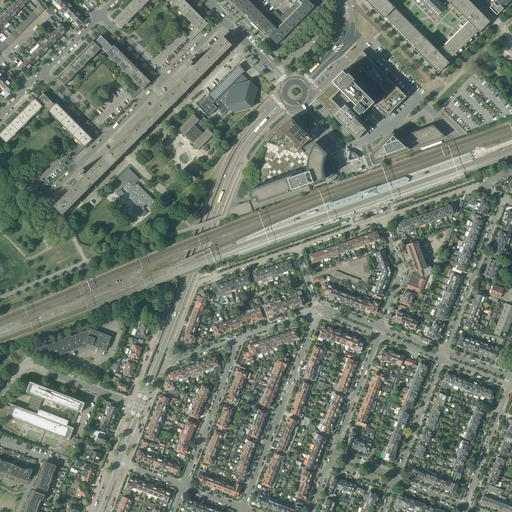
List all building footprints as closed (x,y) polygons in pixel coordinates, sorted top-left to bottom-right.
[(17,2),(14,4),(20,10),(24,5),(18,0),(17,1),(17,2)] [(133,0),(124,10),(114,20),(114,19),(114,20),(122,28),(122,27),(145,4),(149,0),(133,0)] [(168,0),(195,27),(200,32),(208,24),(183,0),(168,0)] [(307,0),(292,0),(293,0),(295,2),(293,4),(294,5),(281,17),(275,10),(270,15),(255,0),(232,0),(277,44),(296,25),(314,7),(307,0)] [(476,8),(473,5),(467,0),(452,0),(449,3),(450,3),(445,8),(443,6),(441,4),(439,2),(438,0),(438,1),(437,0),(364,0),(370,6),(369,6),(373,9),(383,19),(385,17),(388,21),(386,22),(388,24),(390,23),(393,26),(391,27),(394,29),(395,28),(398,31),(397,32),(399,34),(400,33),(403,36),(402,37),(404,39),(405,38),(408,41),(407,42),(409,44),(410,43),(413,46),(412,47),(424,59),(423,60),(426,63),(427,62),(433,68),(435,67),(437,68),(435,70),(438,73),(449,63),(447,61),(450,58),(452,60),(454,58),(452,56),(455,53),(457,55),(459,53),(457,51),(461,48),(462,50),(464,47),(463,46),(466,43),(467,44),(469,42),(468,41),(471,38),(472,39),(474,37),(473,36),(476,33),(477,34),(490,22),(486,19),(484,21),(483,19),(484,17),(478,10),(477,10),(476,8)] [(497,0),(493,0),(492,2),(501,11),(503,9),(504,7),(505,7),(497,0)] [(62,8),(66,12),(72,7),(72,6),(67,2),(68,2),(67,2),(62,8)] [(501,11),(492,2),(488,6),(494,12),(495,14),(496,15),(501,11)] [(13,6),(10,8),(16,14),(20,10),(14,4),(13,6)] [(66,12),(70,16),(76,11),(76,10),(76,11),(72,7),(66,12)] [(6,12),(6,13),(12,18),(16,14),(10,8),(7,11),(6,12)] [(70,16),(74,21),(80,15),(76,11),(70,16)] [(2,17),(7,22),(12,18),(6,13),(3,15),(2,17),(2,16),(2,17)] [(80,15),(74,21),(73,22),(77,27),(80,24),(85,19),(84,19),(80,15)] [(61,25),(57,29),(63,35),(62,35),(65,32),(65,31),(66,30),(67,31),(67,30),(61,24),(61,25)] [(57,29),(52,33),(58,39),(61,36),(62,35),(63,35),(57,29)] [(52,33),(48,37),(54,43),(57,40),(58,39),(52,33)] [(106,53),(138,85),(143,90),(150,82),(150,81),(147,79),(114,45),(112,47),(101,36),(96,40),(97,41),(95,43),(93,41),(92,41),(93,41),(65,68),(56,77),(64,85),(76,73),(100,49),(101,49),(100,48),(101,48),(106,53)] [(48,37),(44,42),(49,47),(50,48),(50,47),(53,44),(54,43),(48,37)] [(191,69),(175,85),(162,97),(159,100),(159,101),(158,101),(158,102),(157,103),(156,103),(117,142),(114,145),(112,148),(86,173),(84,171),(85,170),(83,168),(80,170),(77,174),(78,174),(77,175),(76,175),(76,176),(75,176),(76,176),(76,177),(74,178),(78,182),(57,202),(54,206),(62,214),(66,211),(120,157),(120,156),(123,154),(126,151),(129,148),(135,142),(171,106),(232,45),(228,42),(225,39),(223,37),(199,61),(195,57),(194,59),(194,58),(193,58),(192,59),(192,60),(192,61),(191,60),(188,62),(185,65),(188,68),(188,67),(191,69)] [(44,42),(40,46),(46,52),(45,52),(48,49),(48,48),(49,47),(44,42)] [(40,46),(35,50),(41,56),(44,53),(45,52),(46,52),(40,46)] [(29,52),(31,54),(37,60),(40,57),(41,56),(35,50),(33,48),(29,52)] [(350,77),(351,76),(353,78),(361,70),(386,95),(375,106),(382,113),(387,117),(404,99),(407,96),(362,51),(315,98),(357,140),(369,128),(368,127),(358,117),(365,111),(370,116),(373,113),(368,108),(375,100),(354,79),(353,80),(350,77)] [(7,56),(12,61),(13,62),(18,58),(14,54),(13,54),(11,56),(10,55),(10,54),(7,56)] [(31,54),(27,59),(33,64),(36,61),(37,60),(31,54)] [(231,64),(234,67),(241,59),(238,57),(231,64)] [(27,59),(23,63),(28,69),(29,69),(28,68),(32,65),(31,65),(33,64),(27,59)] [(28,69),(23,63),(18,67),(19,68),(24,73),(27,70),(28,69)] [(218,85),(224,91),(227,94),(227,92),(228,94),(242,80),(239,76),(240,76),(244,72),(245,72),(239,65),(234,70),(218,85)] [(0,84),(0,85),(4,89),(10,83),(7,80),(6,79),(5,79),(0,84)] [(245,82),(242,80),(228,94),(227,92),(227,94),(224,91),(212,103),(217,108),(220,111),(226,106),(232,112),(252,107),(257,88),(250,81),(245,82)] [(10,83),(4,89),(3,90),(5,92),(5,91),(5,96),(4,97),(6,98),(11,94),(10,93),(10,94),(9,93),(10,93),(9,93),(14,88),(14,87),(14,88),(11,85),(10,84),(10,83)] [(224,91),(218,85),(210,94),(212,96),(209,100),(208,99),(200,108),(208,117),(217,108),(212,103),(224,91)] [(49,111),(80,142),(85,147),(93,139),(92,139),(69,115),(56,103),(54,104),(44,94),(43,93),(39,98),(37,100),(36,99),(35,98),(35,99),(23,110),(0,133),(0,136),(7,143),(31,118),(43,107),(43,106),(43,105),(48,111),(49,111)] [(188,139),(189,140),(198,150),(199,149),(198,149),(204,144),(208,140),(213,135),(213,134),(208,129),(199,120),(193,114),(193,115),(188,120),(184,124),(179,129),(178,129),(186,137),(186,139),(188,139)] [(310,138),(296,123),(291,118),(288,120),(286,121),(284,123),(282,125),(280,127),(278,129),(276,131),(274,133),(272,136),(270,139),(268,141),(267,142),(278,147),(278,146),(278,145),(279,144),(280,143),(281,143),(282,143),(283,143),(284,144),(285,144),(285,145),(285,146),(286,146),(286,147),(286,148),(285,148),(285,149),(295,153),(310,138)] [(445,137),(433,125),(397,138),(395,135),(395,134),(395,133),(394,133),(393,133),(392,133),(372,153),(369,156),(372,163),(373,162),(411,149),(445,137)] [(223,139),(227,136),(222,131),(219,134),(223,139)] [(306,171),(296,175),(295,174),(251,189),(250,200),(251,201),(233,207),(232,207),(232,208),(231,208),(231,209),(230,210),(230,211),(230,212),(230,213),(231,214),(231,215),(232,215),(232,216),(233,216),(234,217),(235,217),(236,217),(237,217),(253,211),(303,194),(310,191),(309,188),(308,185),(300,188),(300,186),(309,183),(309,185),(324,180),(323,178),(323,176),(322,175),(322,173),(322,171),(321,171),(321,168),(321,165),(322,161),(323,158),(325,155),(326,153),(315,142),(312,146),(310,149),(309,152),(308,156),(307,159),(306,163),(306,167),(306,170),(306,171)] [(353,152),(352,153),(351,152),(350,152),(348,152),(348,151),(347,151),(346,151),(346,152),(346,156),(347,156),(348,156),(348,157),(347,162),(350,161),(356,159),(358,158),(359,158),(360,158),(359,157),(358,156),(357,155),(357,154),(356,154),(355,153),(354,152),(353,152)] [(164,160),(155,169),(153,168),(152,168),(154,171),(154,172),(158,176),(160,174),(163,177),(162,179),(165,183),(167,181),(171,184),(180,175),(164,160)] [(136,205),(133,208),(139,214),(145,208),(143,207),(146,204),(149,208),(155,202),(137,184),(134,187),(129,181),(123,187),(131,195),(128,198),(136,205)] [(468,202),(479,206),(487,209),(488,207),(489,207),(490,205),(489,204),(490,204),(489,204),(490,202),(485,201),(486,200),(483,199),(482,201),(481,201),(480,204),(471,200),(472,197),(467,195),(465,201),(468,202)] [(448,206),(448,207),(451,215),(457,213),(455,207),(454,204),(453,204),(448,206)] [(487,209),(479,206),(477,212),(485,215),(486,213),(487,213),(488,210),(487,210),(487,209)] [(443,208),(442,209),(446,217),(451,215),(448,207),(446,207),(445,207),(443,208)] [(438,210),(437,210),(440,219),(446,217),(442,209),(441,209),(440,209),(438,209),(438,210)] [(433,212),(432,212),(435,221),(440,219),(437,210),(435,211),(433,211),(433,212)] [(427,214),(430,223),(435,221),(432,212),(430,213),(430,212),(428,213),(427,214)] [(473,222),(481,226),(482,223),(483,224),(484,221),(483,221),(483,220),(481,219),(482,217),(476,214),(474,213),(473,216),(471,220),(474,220),(473,222)] [(422,216),(425,224),(426,226),(428,225),(427,224),(430,223),(427,214),(426,214),(424,214),(424,215),(422,216)] [(416,218),(419,226),(425,224),(422,216),(421,216),(419,216),(419,217),(416,218)] [(411,220),(414,228),(415,228),(419,226),(416,218),(416,217),(414,218),(414,219),(411,220)] [(408,221),(406,221),(409,230),(410,233),(416,231),(415,228),(414,228),(411,220),(410,219),(409,220),(408,221)] [(401,222),(400,223),(404,232),(409,230),(406,221),(406,220),(403,221),(403,222),(401,223),(401,222)] [(473,222),(471,227),(480,231),(481,228),(480,227),(481,226),(473,222)] [(396,233),(398,233),(399,234),(404,232),(400,223),(401,223),(399,224),(399,223),(398,223),(395,224),(397,230),(395,230),(396,233)] [(471,227),(469,232),(477,236),(478,234),(479,234),(480,231),(471,227)] [(377,232),(371,233),(374,242),(380,240),(378,235),(379,235),(378,232),(377,232)] [(469,232),(467,238),(475,241),(475,240),(476,241),(477,238),(477,236),(469,232)] [(499,236),(498,238),(508,242),(509,239),(508,238),(509,235),(506,233),(505,234),(500,232),(500,233),(499,233),(498,235),(499,235),(499,236)] [(367,235),(366,235),(369,244),(374,242),(371,233),(369,234),(368,234),(367,234),(367,235)] [(363,236),(361,237),(364,246),(369,244),(366,235),(365,235),(364,235),(363,236)] [(356,239),(359,247),(364,246),(361,237),(359,238),(358,237),(357,238),(356,239)] [(467,238),(465,243),(474,246),(475,243),(475,241),(467,238)] [(495,242),(496,243),(506,247),(508,242),(498,238),(498,240),(497,239),(496,240),(496,242),(495,242)] [(353,240),(351,241),(354,249),(359,247),(356,239),(355,239),(353,239),(353,240)] [(346,242),(345,243),(348,251),(354,249),(351,241),(348,241),(346,241),(346,242)] [(408,288),(418,292),(421,293),(422,294),(423,292),(421,292),(425,281),(426,281),(423,280),(425,276),(432,273),(427,260),(424,261),(417,241),(409,244),(409,243),(405,244),(406,246),(412,265),(412,266),(413,266),(413,268),(413,269),(414,269),(415,272),(415,273),(416,273),(415,275),(412,273),(409,279),(410,279),(410,282),(409,281),(406,288),(408,288)] [(343,244),(340,244),(343,253),(348,251),(345,243),(344,242),(343,243),(343,244)] [(464,246),(463,248),(471,251),(472,249),(473,249),(474,246),(465,243),(464,243),(463,246),(464,246)] [(495,246),(494,248),(504,252),(506,247),(496,243),(495,243),(494,245),(495,246)] [(336,246),(335,246),(338,255),(343,253),(340,244),(338,245),(337,245),(336,245),(336,246)] [(332,247),(330,248),(333,256),(338,255),(335,246),(334,246),(333,246),(332,247)] [(459,252),(461,253),(470,256),(470,254),(471,254),(472,252),(471,251),(463,248),(460,247),(459,252)] [(325,250),(328,258),(333,256),(330,248),(328,249),(327,248),(326,249),(325,250)] [(504,252),(494,248),(494,250),(493,250),(492,252),(493,253),(492,253),(497,255),(497,256),(501,257),(502,254),(503,254),(504,252)] [(322,251),(320,252),(323,260),(328,258),(325,250),(324,250),(324,249),(322,250),(322,251)] [(375,256),(376,259),(385,256),(384,254),(385,253),(384,251),(383,251),(383,250),(375,253),(376,255),(375,256)] [(315,253),(314,253),(317,262),(323,260),(320,252),(317,252),(315,252),(315,253)] [(459,252),(457,257),(468,261),(469,258),(470,256),(461,253),(459,252)] [(317,262),(314,253),(309,255),(312,264),(317,262)] [(333,274),(332,277),(364,289),(371,272),(365,256),(348,263),(350,268),(361,264),(364,272),(361,281),(335,271),(334,274),(333,274)] [(378,261),(379,264),(387,261),(387,260),(387,259),(387,257),(386,257),(385,256),(376,259),(377,261),(378,261)] [(468,261),(457,257),(455,262),(457,263),(466,266),(466,265),(467,265),(468,261)] [(489,262),(487,267),(496,271),(500,262),(490,259),(489,259),(488,262),(489,262)] [(285,263),(288,271),(288,272),(293,270),(290,261),(288,262),(287,261),(285,262),(285,263)] [(379,266),(380,269),(389,266),(388,264),(389,263),(388,261),(387,261),(379,264),(380,266),(379,266)] [(280,264),(280,265),(282,273),(288,271),(285,263),(283,263),(282,263),(280,264)] [(466,266),(457,263),(455,268),(463,272),(464,271),(465,268),(466,266)] [(275,266),(274,266),(277,275),(282,273),(280,265),(277,265),(275,265),(275,266)] [(269,268),(272,277),(273,278),(278,276),(277,275),(274,266),(272,267),(270,267),(270,268),(269,268)] [(496,271),(487,267),(485,272),(484,272),(483,274),(484,275),(493,279),(496,271)] [(264,270),(267,279),(272,277),(269,268),(267,269),(266,268),(265,269),(264,270)] [(259,272),(262,280),(267,279),(264,270),(262,271),(261,270),(259,271),(259,272)] [(262,280),(259,272),(257,273),(256,272),(254,273),(254,274),(253,274),(254,276),(252,276),(255,285),(256,284),(257,282),(262,280)] [(450,281),(459,284),(460,281),(461,281),(462,281),(462,279),(462,278),(461,278),(462,277),(460,276),(453,274),(450,281)] [(246,277),(244,277),(246,286),(248,285),(249,286),(247,287),(248,290),(250,290),(249,287),(252,286),(249,275),(248,276),(248,275),(246,276),(246,277)] [(240,278),(238,279),(241,288),(246,286),(244,277),(243,277),(242,277),(241,277),(240,278)] [(379,279),(378,282),(386,285),(386,284),(387,284),(388,282),(387,281),(388,280),(379,277),(378,279),(379,279)] [(323,284),(322,288),(325,289),(325,290),(324,293),(325,294),(326,295),(327,294),(329,295),(328,297),(329,297),(332,288),(334,281),(335,279),(333,278),(330,285),(327,284),(327,285),(323,284)] [(235,280),(233,281),(236,289),(241,288),(238,279),(237,279),(235,279),(235,280)] [(230,282),(228,283),(231,291),(236,289),(233,281),(232,280),(230,281),(230,282)] [(450,281),(448,287),(457,290),(458,287),(459,284),(450,281)] [(225,284),(223,285),(226,293),(231,291),(228,283),(227,283),(227,282),(225,283),(225,284)] [(376,284),(375,287),(384,291),(385,288),(386,288),(387,286),(386,285),(378,282),(377,285),(376,284)] [(226,295),(226,293),(223,285),(221,285),(220,285),(218,285),(218,286),(217,286),(218,288),(215,289),(216,294),(219,293),(220,295),(219,295),(220,298),(226,295)] [(500,298),(501,296),(503,289),(493,285),(489,294),(492,295),(491,297),(495,299),(496,297),(500,298)] [(446,286),(444,291),(455,295),(455,293),(456,293),(457,290),(448,287),(446,286)] [(384,291),(375,287),(375,289),(375,290),(374,292),(382,295),(383,295),(384,292),(384,291)] [(501,296),(500,298),(499,299),(511,303),(511,287),(511,288),(510,288),(509,288),(508,289),(507,290),(506,290),(505,291),(504,291),(504,292),(503,293),(503,294),(502,294),(502,296),(501,296)] [(333,299),(334,299),(337,290),(332,288),(329,297),(331,298),(331,299),(332,299),(333,299)] [(404,294),(403,297),(412,300),(414,295),(417,296),(418,292),(408,288),(406,291),(405,291),(405,292),(404,292),(403,293),(404,294)] [(338,301),(339,301),(342,292),(337,290),(334,299),(336,300),(336,301),(337,301),(338,301)] [(209,300),(209,301),(212,302),(214,296),(211,295),(212,292),(207,291),(206,293),(203,292),(203,293),(202,293),(200,297),(199,296),(199,297),(209,300)] [(296,295),(299,305),(300,306),(305,304),(303,299),(304,298),(303,296),(302,296),(301,291),(295,293),(296,295)] [(444,298),(452,301),(453,298),(454,299),(455,296),(454,295),(455,295),(444,291),(443,292),(443,297),(444,298)] [(342,302),(344,303),(348,294),(342,292),(339,301),(339,302),(341,303),(342,302)] [(291,297),(291,298),(294,307),(295,307),(297,307),(298,306),(299,305),(296,295),(295,294),(291,295),(291,297)] [(349,305),(353,296),(348,294),(344,303),(346,304),(346,305),(348,305),(349,305)] [(474,299),(483,302),(484,299),(485,300),(486,297),(476,294),(476,296),(475,296),(474,298),(474,299)] [(352,306),(354,307),(358,298),(353,296),(349,305),(350,306),(351,307),(352,306)] [(197,301),(197,302),(206,305),(208,300),(209,301),(209,300),(199,297),(198,299),(197,301)] [(412,300),(403,297),(402,299),(401,299),(401,301),(401,302),(410,306),(412,300)] [(442,297),(440,302),(450,306),(451,304),(452,304),(453,301),(452,301),(444,298),(442,297)] [(291,298),(286,300),(289,309),(290,309),(292,308),(294,307),(291,298)] [(359,308),(359,309),(363,300),(358,298),(354,307),(356,307),(356,309),(358,309),(359,308)] [(275,301),(275,302),(279,312),(280,313),(282,312),(282,311),(284,311),(281,302),(280,299),(275,301)] [(473,304),(472,304),(481,307),(482,304),(483,305),(484,303),(483,302),(474,299),(474,301),(473,301),(472,303),(473,304)] [(286,300),(281,302),(284,311),(284,310),(285,311),(287,310),(287,309),(289,309),(286,300)] [(362,310),(364,311),(368,302),(363,300),(359,309),(360,309),(360,310),(362,311),(362,310)] [(374,302),(370,312),(374,313),(374,312),(376,313),(379,304),(378,304),(379,301),(378,300),(377,303),(374,302)] [(270,303),(271,306),(274,314),(275,315),(277,314),(277,313),(279,312),(275,302),(275,301),(270,303)] [(196,305),(195,307),(204,310),(206,305),(197,302),(196,302),(196,304),(196,305)] [(370,313),(370,312),(374,302),(373,304),(368,302),(364,311),(365,311),(365,312),(367,313),(368,312),(370,313)] [(440,307),(439,310),(448,313),(449,310),(451,307),(450,307),(450,306),(440,302),(440,303),(441,303),(439,307),(440,307)] [(268,316),(269,316),(269,317),(271,316),(272,315),(274,314),(271,306),(270,303),(262,306),(264,314),(265,315),(268,315),(268,316)] [(471,309),(470,310),(479,313),(480,310),(481,310),(482,308),(481,307),(472,304),(472,306),(471,306),(470,308),(471,309)] [(264,314),(262,306),(254,309),(255,311),(258,320),(259,320),(261,319),(263,318),(262,315),(264,314)] [(194,311),(193,312),(202,315),(204,310),(195,307),(195,309),(194,309),(193,311),(194,311)] [(244,315),(247,323),(248,323),(248,324),(250,323),(250,322),(253,322),(250,313),(249,310),(243,312),(244,315)] [(448,313),(439,310),(438,310),(436,316),(434,315),(433,318),(442,322),(444,319),(445,320),(446,317),(447,317),(448,316),(449,315),(448,314),(447,314),(448,313)] [(468,315),(477,318),(478,318),(479,316),(478,316),(479,313),(470,310),(469,312),(468,315)] [(502,312),(501,315),(510,319),(511,317),(511,313),(504,310),(503,313),(502,312)] [(255,311),(250,313),(253,322),(255,321),(257,321),(257,320),(258,320),(255,311)] [(399,324),(403,313),(398,311),(397,312),(396,312),(396,314),(396,315),(396,316),(394,316),(394,318),(395,319),(394,320),(399,322),(399,324)] [(192,315),(191,317),(200,320),(202,315),(193,312),(192,312),(192,314),(192,315)] [(238,313),(239,317),(242,325),(244,325),(245,325),(247,324),(247,323),(244,315),(241,316),(241,313),(239,312),(238,313)] [(402,325),(404,326),(407,317),(408,315),(403,313),(399,324),(399,325),(401,326),(402,325)] [(407,327),(409,327),(412,319),(411,318),(411,316),(408,315),(407,317),(404,326),(404,327),(406,327),(407,327)] [(466,320),(475,323),(476,323),(477,321),(476,321),(477,318),(468,315),(467,317),(467,318),(466,320)] [(499,321),(499,322),(509,325),(511,321),(510,321),(510,319),(501,315),(499,318),(501,319),(500,322),(499,321)] [(413,316),(412,319),(409,327),(409,328),(410,329),(411,329),(412,329),(414,330),(419,318),(413,316)] [(190,322),(189,322),(198,325),(200,320),(191,317),(191,319),(190,319),(189,321),(190,322)] [(239,317),(234,319),(237,327),(238,327),(240,327),(240,326),(242,325),(239,317)] [(219,324),(218,324),(222,333),(223,332),(224,332),(226,332),(226,331),(223,322),(222,319),(218,321),(219,324)] [(234,319),(229,320),(232,329),(234,328),(234,329),(236,328),(237,327),(234,319)] [(229,320),(223,322),(226,331),(227,331),(229,330),(230,330),(232,329),(229,320)] [(475,323),(466,320),(465,322),(465,323),(465,325),(474,329),(475,326),(474,326),(475,323)] [(431,328),(441,332),(441,331),(442,331),(443,329),(443,328),(442,328),(443,325),(435,321),(432,328),(431,328)] [(188,325),(187,327),(196,331),(198,325),(189,322),(189,323),(188,323),(188,325)] [(497,324),(496,327),(506,331),(507,329),(508,329),(509,325),(499,322),(498,324),(497,324)] [(143,323),(140,328),(148,331),(149,329),(150,329),(151,327),(150,326),(143,323)] [(222,333),(218,324),(216,325),(213,326),(215,330),(215,332),(214,332),(215,336),(218,335),(218,334),(219,333),(219,334),(222,333)] [(186,332),(186,333),(196,337),(196,336),(194,336),(196,331),(187,327),(187,329),(186,330),(185,331),(186,332)] [(319,337),(324,339),(328,328),(324,327),(324,328),(322,327),(319,337)] [(506,331),(496,327),(495,330),(496,331),(495,333),(493,333),(504,337),(506,333),(505,333),(506,331)] [(148,331),(140,328),(138,334),(139,334),(146,337),(147,336),(148,334),(147,334),(148,331)] [(291,331),(289,332),(292,340),(298,338),(296,334),(299,332),(298,328),(295,330),(294,329),(292,330),(291,331)] [(326,337),(330,339),(333,330),(333,329),(331,328),(330,329),(328,328),(324,339),(326,339),(326,337)] [(441,332),(431,328),(430,330),(429,330),(427,334),(430,335),(430,337),(434,338),(434,337),(438,338),(439,338),(440,338),(441,336),(440,335),(439,334),(441,332)] [(81,346),(84,346),(86,343),(106,351),(107,348),(108,345),(110,344),(109,343),(111,337),(111,336),(106,335),(96,331),(91,329),(83,332),(81,331),(80,333),(77,334),(77,336),(81,346)] [(330,339),(335,341),(339,332),(338,332),(338,331),(336,330),(335,331),(333,330),(330,339)] [(284,333),(287,342),(288,344),(291,343),(293,342),(292,340),(289,332),(288,332),(287,331),(285,332),(285,333),(284,333)] [(335,341),(340,342),(343,334),(342,333),(341,332),(340,331),(339,332),(335,341)] [(196,337),(186,333),(185,337),(186,337),(185,340),(189,341),(189,340),(194,342),(196,337)] [(281,335),(279,335),(282,344),(287,342),(284,333),(284,334),(283,333),(281,334),(281,335)] [(457,345),(462,347),(465,338),(462,337),(463,334),(461,333),(457,345)] [(70,335),(57,340),(63,354),(79,348),(79,347),(81,346),(77,336),(77,334),(71,336),(70,335)] [(340,342),(345,344),(349,336),(348,336),(348,335),(347,334),(346,335),(343,334),(340,342)] [(274,337),(277,345),(282,344),(279,335),(278,336),(277,335),(275,336),(274,337)] [(345,344),(351,347),(354,338),(352,337),(352,336),(350,335),(349,336),(345,344)] [(270,338),(269,339),(272,347),(277,345),(274,337),(273,336),(270,337),(270,338)] [(496,336),(495,338),(501,341),(500,344),(503,345),(505,340),(496,336)] [(355,350),(359,340),(357,339),(357,338),(355,337),(354,338),(351,347),(354,348),(353,350),(355,350)] [(265,340),(264,341),(267,349),(272,347),(269,339),(268,339),(268,338),(265,339),(265,340)] [(465,348),(467,348),(471,339),(469,338),(469,339),(465,338),(462,347),(465,348)] [(471,350),(472,350),(476,341),(474,340),(474,341),(471,340),(471,339),(467,348),(468,349),(470,350),(471,350)] [(63,354),(57,340),(36,348),(35,352),(42,354),(44,354),(45,355),(52,358),(63,354)] [(359,340),(355,350),(360,352),(364,343),(362,342),(363,342),(359,340)] [(259,342),(262,351),(267,349),(264,341),(262,341),(261,341),(259,341),(259,342)] [(476,352),(478,352),(481,343),(479,342),(479,343),(476,342),(476,341),(472,350),(473,351),(475,352),(476,352)] [(132,343),(129,349),(140,353),(142,347),(136,345),(137,343),(136,343),(132,342),(132,343)] [(253,344),(257,353),(257,355),(262,353),(261,351),(262,351),(259,342),(258,343),(257,342),(255,343),(255,344),(253,344)] [(481,354),(483,354),(486,345),(484,344),(484,345),(481,344),(481,343),(478,352),(478,353),(480,354),(481,354)] [(248,346),(250,351),(251,355),(252,358),(258,356),(257,355),(257,353),(253,344),(252,345),(251,344),(248,345),(248,346)] [(315,345),(313,349),(314,350),(313,351),(321,354),(324,355),(326,350),(315,345)] [(486,356),(488,356),(492,347),(489,346),(489,347),(486,346),(487,345),(486,345),(483,354),(483,355),(485,356),(486,356)] [(492,347),(488,356),(488,357),(491,358),(495,359),(499,348),(496,346),(495,349),(491,348),(492,347)] [(140,353),(129,349),(126,356),(133,359),(134,357),(138,359),(140,353)] [(385,360),(390,362),(393,353),(391,352),(391,351),(390,350),(389,351),(388,351),(388,353),(384,361),(384,362),(385,360)] [(250,351),(248,352),(247,351),(245,352),(245,353),(244,353),(246,357),(245,357),(246,358),(245,358),(246,362),(250,361),(251,363),(254,362),(252,358),(251,355),(250,351)] [(311,356),(319,359),(321,354),(313,351),(312,353),(311,355),(311,356)] [(379,359),(384,361),(388,353),(382,351),(381,352),(380,353),(381,354),(380,355),(380,356),(379,356),(379,358),(379,359)] [(390,362),(395,363),(399,355),(397,354),(396,353),(395,352),(394,353),(393,353),(390,362)] [(399,355),(395,363),(401,366),(404,357),(402,356),(402,355),(400,354),(399,355)] [(310,359),(309,361),(317,364),(319,359),(311,356),(310,357),(310,358),(310,359)] [(212,359),(211,359),(213,368),(219,366),(217,361),(219,361),(217,357),(215,358),(214,357),(213,357),(212,359)] [(276,363),(276,364),(285,367),(286,367),(287,366),(288,365),(287,364),(288,362),(287,361),(288,359),(286,358),(286,357),(279,360),(279,361),(278,361),(277,364),(276,363)] [(346,363),(355,367),(357,364),(356,364),(357,361),(348,358),(346,363)] [(120,362),(114,359),(110,369),(116,371),(120,362)] [(202,362),(200,363),(203,371),(208,370),(205,361),(204,360),(202,361),(202,362)] [(122,366),(124,367),(133,371),(136,364),(128,361),(127,364),(123,364),(122,366)] [(307,366),(318,371),(320,365),(317,364),(309,361),(309,363),(308,364),(307,365),(307,366)] [(197,364),(195,365),(198,373),(198,376),(200,375),(200,376),(203,375),(203,374),(204,374),(203,371),(200,363),(199,362),(197,363),(197,364)] [(417,368),(417,369),(425,372),(426,370),(427,370),(428,370),(428,368),(428,367),(429,365),(427,364),(427,363),(425,363),(424,363),(420,362),(419,363),(418,366),(417,368)] [(345,366),(344,369),(353,372),(354,371),(354,369),(355,367),(346,363),(344,363),(343,365),(345,366)] [(192,366),(190,367),(193,375),(198,373),(195,365),(194,365),(193,364),(192,365),(192,366)] [(276,364),(274,369),(283,372),(283,371),(284,371),(285,369),(284,369),(285,367),(276,364)] [(186,368),(185,368),(187,377),(193,375),(190,367),(189,367),(188,366),(186,367),(186,368)] [(306,369),(305,372),(314,375),(316,376),(318,371),(307,366),(307,367),(306,367),(306,369)] [(133,371),(124,367),(123,370),(125,370),(123,374),(131,377),(133,371)] [(181,370),(179,370),(182,379),(183,382),(188,380),(187,377),(185,368),(184,369),(183,368),(181,368),(181,370)] [(237,374),(245,378),(248,378),(250,373),(239,369),(239,370),(238,370),(237,372),(237,373),(237,374)] [(274,369),(272,374),(281,377),(281,376),(282,376),(283,374),(282,374),(283,372),(274,369)] [(344,369),(342,374),(351,377),(352,377),(352,375),(352,374),(353,372),(344,369)] [(417,369),(415,374),(423,377),(424,375),(425,375),(426,372),(425,372),(417,369)] [(176,371),(174,372),(177,381),(182,379),(179,370),(178,370),(176,370),(176,371)] [(169,374),(171,380),(172,382),(177,381),(174,372),(173,371),(171,372),(171,373),(169,374)] [(374,377),(373,377),(383,381),(384,378),(385,378),(387,372),(383,371),(382,374),(376,372),(376,374),(375,373),(374,374),(373,375),(374,376),(374,377)] [(314,375),(305,372),(304,375),(305,375),(304,377),(313,381),(314,378),(313,378),(314,375)] [(444,393),(448,384),(451,375),(451,374),(449,373),(448,374),(446,373),(439,391),(444,393)] [(235,379),(235,380),(243,383),(245,378),(237,374),(236,376),(235,376),(234,378),(235,379)] [(272,374),(270,379),(279,382),(280,381),(281,380),(280,379),(281,377),(272,374)] [(342,374),(340,379),(349,382),(350,380),(351,378),(351,377),(342,374)] [(415,374),(413,379),(421,382),(422,380),(423,380),(424,378),(423,377),(415,374)] [(448,384),(453,385),(456,377),(456,376),(454,375),(453,376),(451,375),(448,384)] [(372,380),(371,382),(380,385),(382,380),(383,381),(373,377),(372,377),(372,379),(372,380)] [(453,385),(458,387),(462,378),(459,377),(459,378),(456,377),(453,385)] [(411,384),(420,387),(420,385),(421,386),(422,383),(421,382),(413,379),(410,378),(409,383),(411,384)] [(458,387),(464,389),(467,381),(467,380),(464,379),(464,380),(461,379),(462,378),(458,387)] [(270,379),(269,384),(277,387),(278,386),(279,385),(278,384),(279,382),(270,379)] [(340,379),(338,384),(347,388),(347,387),(348,385),(349,383),(349,382),(340,379)] [(172,382),(171,380),(165,381),(167,385),(165,386),(167,390),(169,390),(170,393),(170,392),(171,394),(176,393),(172,382)] [(233,383),(233,385),(241,388),(243,383),(235,380),(234,380),(233,382),(233,383)] [(30,381),(26,391),(34,394),(28,410),(11,404),(7,414),(6,414),(4,413),(4,414),(5,415),(7,415),(6,417),(7,417),(9,418),(10,418),(10,417),(45,431),(69,440),(73,428),(72,427),(74,424),(78,426),(79,424),(79,423),(80,421),(81,419),(82,416),(77,414),(79,411),(81,412),(85,402),(80,401),(30,381)] [(468,394),(469,391),(472,383),(472,382),(469,381),(469,382),(467,381),(464,389),(463,391),(468,394)] [(119,382),(118,384),(117,388),(125,391),(126,390),(127,388),(128,385),(119,382)] [(301,387),(309,390),(310,387),(311,387),(312,385),(303,382),(302,384),(301,384),(300,386),(301,387)] [(370,387),(369,387),(378,390),(380,385),(371,382),(371,384),(370,384),(369,386),(370,387)] [(201,388),(200,390),(208,393),(209,391),(210,391),(211,389),(210,388),(211,386),(207,385),(208,383),(202,385),(201,384),(199,388),(201,388)] [(469,391),(474,393),(477,384),(474,383),(474,384),(472,383),(469,391)] [(269,384),(267,389),(275,392),(276,392),(277,390),(276,389),(277,387),(269,384)] [(347,388),(338,384),(337,387),(336,387),(335,389),(345,393),(346,391),(347,388)] [(411,384),(409,389),(418,393),(418,392),(418,393),(419,390),(420,387),(411,384)] [(477,384),(474,393),(473,395),(478,397),(479,395),(482,386),(479,385),(479,386),(477,385),(477,384)] [(231,389),(231,390),(239,393),(241,390),(243,391),(244,389),(241,388),(233,385),(232,386),(231,386),(230,389),(231,389)] [(479,395),(484,397),(487,388),(485,387),(484,388),(482,387),(482,386),(479,395)] [(299,392),(307,395),(309,390),(301,387),(300,389),(299,389),(298,391),(299,392)] [(368,392),(376,395),(378,390),(369,387),(369,389),(368,389),(367,391),(368,392)] [(487,388),(484,397),(492,400),(493,397),(491,396),(493,391),(492,391),(493,390),(490,389),(490,390),(487,389),(487,388)] [(267,389),(265,394),(273,397),(274,397),(275,395),(274,394),(275,392),(267,389)] [(409,389),(407,395),(416,398),(417,395),(418,393),(409,389)] [(200,390),(198,395),(207,398),(208,398),(208,396),(208,395),(208,393),(200,390)] [(230,394),(229,395),(237,398),(239,393),(231,390),(230,390),(229,393),(230,394)] [(297,397),(305,401),(307,395),(299,392),(298,394),(297,395),(296,396),(297,397)] [(366,397),(374,401),(376,395),(368,392),(367,394),(366,394),(365,396),(366,397)] [(437,398),(445,401),(447,402),(449,396),(438,392),(437,396),(437,398)] [(262,393),(260,398),(263,399),(271,403),(271,402),(272,402),(273,400),(272,399),(273,397),(265,394),(262,393)] [(334,396),(333,399),(341,402),(342,402),(343,400),(342,399),(343,397),(334,393),(333,396),(334,396)] [(197,394),(195,400),(203,403),(204,401),(205,401),(206,398),(207,398),(198,395),(197,394)] [(229,401),(228,403),(236,406),(239,399),(237,398),(229,395),(228,397),(227,397),(227,399),(227,400),(229,401)] [(407,395),(405,400),(414,403),(415,400),(416,398),(407,395)] [(160,399),(159,401),(168,404),(170,399),(161,396),(160,396),(159,399),(160,399)] [(296,400),(295,403),(303,406),(305,401),(297,397),(297,398),(296,398),(295,400),(296,400)] [(364,402),(372,406),(373,406),(374,404),(373,403),(374,401),(366,397),(365,398),(364,400),(364,401),(364,402)] [(263,399),(260,398),(258,401),(258,402),(261,402),(262,402),(261,405),(269,408),(269,407),(270,407),(271,405),(270,405),(271,403),(263,399)] [(435,403),(443,406),(445,401),(437,398),(436,400),(435,400),(434,402),(435,403)] [(191,404),(193,405),(202,408),(203,408),(204,405),(203,405),(203,403),(195,400),(193,399),(191,404)] [(333,399),(331,404),(339,408),(339,407),(340,407),(341,405),(340,404),(341,402),(333,399)] [(403,405),(402,408),(409,411),(410,408),(411,408),(412,408),(413,405),(414,403),(405,400),(403,405)] [(158,403),(157,406),(166,409),(167,406),(168,405),(168,404),(159,401),(159,403),(158,403)] [(362,406),(362,407),(370,411),(372,406),(364,402),(363,403),(362,405),(362,406)] [(224,409),(223,410),(232,414),(234,408),(235,409),(236,406),(228,403),(227,406),(225,405),(224,405),(223,408),(224,409)] [(249,403),(246,411),(249,412),(250,410),(249,410),(250,407),(254,408),(255,405),(249,403)] [(294,405),(293,408),(301,411),(303,406),(295,403),(294,403),(293,405),(294,405)] [(433,405),(432,408),(441,411),(443,406),(435,403),(434,405),(433,405)] [(331,404),(329,410),(338,413),(337,412),(338,412),(339,410),(338,410),(339,408),(331,404)] [(105,410),(108,411),(117,414),(118,411),(117,411),(118,408),(110,405),(109,407),(107,406),(105,410)] [(193,405),(191,410),(200,413),(200,411),(201,411),(202,409),(201,408),(202,408),(193,405)] [(156,409),(155,411),(164,414),(166,409),(157,406),(156,409)] [(474,406),(472,411),(482,415),(483,413),(485,410),(474,406)] [(360,411),(360,413),(370,417),(371,417),(368,416),(370,411),(362,407),(362,408),(361,408),(360,410),(360,411)] [(301,411),(293,408),(292,408),(291,410),(292,411),(291,413),(296,415),(300,416),(301,414),(300,414),(301,411)] [(397,416),(399,417),(408,420),(407,420),(408,417),(409,418),(410,415),(409,415),(409,414),(408,414),(409,411),(402,408),(400,414),(398,413),(397,416)] [(432,411),(431,413),(439,417),(441,411),(432,408),(431,411),(432,411)] [(200,413),(191,410),(189,415),(198,418),(199,418),(200,415),(199,415),(200,413)] [(221,415),(221,416),(230,419),(232,414),(223,410),(223,412),(222,412),(221,414),(221,415)] [(257,415),(265,418),(266,416),(267,416),(268,414),(267,413),(267,412),(260,410),(259,412),(258,412),(257,415)] [(329,410),(327,415),(335,418),(336,416),(337,415),(338,414),(337,413),(338,413),(329,410)] [(108,411),(105,417),(114,420),(115,418),(116,418),(117,414),(108,411)] [(154,413),(153,416),(162,419),(164,414),(155,411),(155,413),(154,413)] [(472,413),(470,416),(480,420),(481,420),(482,417),(481,417),(482,415),(472,411),(472,413)] [(358,417),(358,418),(368,422),(370,417),(360,413),(359,415),(358,415),(357,417),(358,417)] [(430,416),(429,418),(437,421),(439,417),(431,413),(430,413),(429,416),(430,416)] [(324,414),(322,419),(333,423),(334,421),(335,421),(336,419),(335,418),(327,415),(324,414)] [(95,427),(100,429),(107,432),(107,431),(109,425),(112,426),(112,424),(113,424),(115,421),(114,420),(105,417),(103,416),(102,420),(101,425),(96,423),(95,427)] [(152,419),(152,421),(160,425),(161,423),(163,424),(164,420),(162,419),(153,416),(152,419)] [(220,419),(219,421),(228,424),(230,419),(221,416),(220,416),(219,418),(220,419)] [(470,416),(468,421),(479,425),(480,422),(479,422),(480,420),(470,416)] [(287,422),(295,426),(297,423),(298,423),(298,421),(296,420),(289,417),(288,420),(287,420),(287,422)] [(394,420),(394,421),(405,425),(406,423),(407,423),(408,420),(399,417),(397,421),(394,420)] [(368,422),(358,418),(358,419),(357,419),(356,419),(356,420),(356,421),(357,421),(357,422),(356,423),(363,426),(362,429),(374,433),(375,430),(367,428),(369,425),(368,424),(368,422)] [(428,424),(427,427),(434,430),(434,429),(435,427),(437,421),(429,418),(428,420),(427,420),(426,423),(428,424)] [(253,419),(251,424),(261,428),(263,428),(263,425),(263,424),(263,423),(255,420),(253,419)] [(320,424),(331,428),(332,426),(333,426),(334,424),(333,423),(322,419),(320,424)] [(187,420),(185,425),(194,428),(194,427),(195,427),(196,424),(196,423),(187,420)] [(150,423),(149,426),(159,430),(160,427),(159,427),(160,425),(152,421),(151,424),(150,423)] [(228,424),(219,421),(219,422),(218,422),(217,424),(217,425),(217,426),(218,426),(218,429),(225,431),(227,426),(229,427),(230,425),(228,424)] [(390,425),(395,427),(404,431),(404,430),(403,430),(404,428),(405,428),(406,425),(405,425),(394,421),(393,423),(391,423),(390,425)] [(468,421),(466,427),(476,430),(477,428),(479,425),(468,421)] [(285,428),(293,431),(295,426),(287,422),(287,423),(286,425),(285,425),(285,427),(285,428)] [(251,428),(251,430),(259,433),(260,432),(261,432),(262,429),(261,428),(251,424),(250,427),(251,428)] [(331,428),(320,424),(319,426),(321,426),(319,430),(328,433),(328,432),(329,433),(329,432),(330,430),(329,429),(330,428),(331,428)] [(185,425),(183,430),(192,434),(192,433),(193,433),(194,431),(193,430),(194,428),(185,425)] [(148,430),(148,432),(156,435),(157,433),(158,433),(159,430),(149,426),(148,429),(148,430)] [(100,429),(95,427),(94,430),(95,430),(93,434),(96,435),(95,439),(100,441),(103,443),(105,443),(105,444),(106,442),(107,439),(107,438),(108,437),(107,437),(104,436),(105,433),(99,431),(100,429)] [(395,427),(393,432),(401,435),(402,433),(403,433),(404,431),(395,427)] [(423,433),(423,435),(431,438),(433,432),(434,430),(427,427),(426,430),(424,429),(423,432),(423,433)] [(466,427),(465,432),(474,435),(475,433),(475,434),(477,431),(476,431),(476,430),(466,427)] [(283,433),(291,436),(293,431),(285,428),(284,430),(283,430),(283,432),(283,433)] [(351,446),(352,446),(355,439),(358,431),(359,429),(355,428),(354,431),(352,431),(352,430),(350,434),(351,434),(350,436),(349,436),(348,438),(348,439),(349,439),(348,440),(347,443),(347,444),(348,444),(347,445),(351,446)] [(183,430),(181,435),(190,439),(190,437),(192,437),(192,435),(192,434),(183,430)] [(259,433),(251,430),(250,432),(249,431),(248,435),(257,438),(258,438),(259,438),(260,436),(259,435),(259,433)] [(214,434),(213,436),(222,439),(224,434),(215,431),(214,431),(213,433),(214,434)] [(156,435),(148,432),(147,433),(146,433),(145,436),(146,436),(146,437),(154,440),(156,435)] [(393,432),(391,437),(399,440),(400,440),(401,437),(401,435),(393,432)] [(467,439),(466,442),(470,443),(471,441),(473,441),(474,438),(473,438),(474,435),(465,432),(462,437),(467,439)] [(282,436),(281,438),(289,441),(292,443),(294,437),(291,436),(283,433),(282,434),(281,435),(282,436)] [(313,439),(316,440),(324,443),(325,443),(326,440),(325,440),(326,438),(315,433),(313,439)] [(180,441),(189,444),(190,441),(189,441),(190,439),(181,435),(180,441)] [(421,440),(429,443),(431,444),(432,441),(430,441),(431,438),(423,435),(422,435),(421,438),(421,440)] [(211,441),(219,444),(220,441),(221,442),(222,439),(213,436),(213,437),(212,438),(211,440),(212,441),(211,441)] [(503,441),(511,444),(511,442),(511,440),(511,438),(505,436),(504,439),(503,441)] [(390,439),(389,442),(397,446),(397,445),(398,445),(399,442),(399,440),(391,437),(389,437),(388,438),(390,439)] [(280,441),(279,443),(288,447),(289,441),(281,438),(281,439),(280,439),(279,441),(280,441)] [(355,448),(357,449),(360,441),(361,438),(359,438),(358,440),(355,439),(352,446),(352,447),(352,448),(354,449),(355,448)] [(366,439),(365,443),(362,451),(362,452),(364,453),(365,452),(367,453),(372,441),(366,439)] [(188,446),(189,444),(180,441),(179,441),(178,440),(176,445),(177,445),(187,449),(188,449),(189,446),(188,446)] [(246,443),(245,445),(254,448),(254,447),(255,447),(256,444),(255,444),(256,443),(248,440),(247,443),(246,443)] [(316,440),(314,445),(322,448),(323,448),(324,445),(323,445),(324,443),(316,440)] [(419,443),(419,445),(427,448),(429,449),(430,447),(428,446),(429,443),(421,440),(420,440),(419,443)] [(462,444),(460,449),(468,452),(469,450),(470,447),(469,446),(470,443),(466,442),(462,440),(460,443),(462,444)] [(210,445),(210,446),(218,449),(219,448),(220,448),(222,445),(219,444),(211,441),(210,442),(209,444),(210,445)] [(360,450),(362,451),(365,443),(360,441),(357,449),(357,450),(359,451),(360,450)] [(502,444),(501,446),(511,450),(511,447),(510,447),(511,444),(503,441),(502,444)] [(389,442),(387,447),(387,448),(395,451),(395,450),(396,450),(397,448),(397,447),(397,446),(389,442)] [(84,453),(90,455),(88,460),(97,463),(99,459),(100,459),(100,458),(100,457),(101,454),(95,451),(97,447),(87,443),(84,453)] [(283,453),(286,454),(289,447),(288,447),(279,443),(279,444),(278,444),(278,446),(277,449),(283,451),(283,453)] [(187,449),(177,445),(176,449),(174,448),(174,450),(176,451),(185,455),(186,453),(187,453),(188,450),(187,449)] [(245,448),(244,450),(252,453),(253,453),(254,451),(253,450),(254,448),(245,445),(244,448),(245,448)] [(314,445),(312,450),(321,453),(320,453),(321,453),(322,451),(321,450),(322,448),(314,445)] [(417,448),(417,450),(425,453),(427,448),(419,445),(418,445),(417,448)] [(207,451),(215,454),(216,452),(217,452),(218,449),(210,446),(209,448),(208,448),(207,450),(208,451),(207,451)] [(382,451),(385,452),(394,456),(395,453),(395,451),(387,448),(387,447),(384,446),(382,451)] [(499,454),(502,455),(505,457),(509,458),(510,455),(511,450),(501,446),(501,448),(500,448),(499,451),(500,451),(499,451),(500,452),(499,454)] [(456,453),(458,454),(466,457),(467,455),(468,452),(460,449),(458,448),(456,453)] [(140,460),(142,460),(146,452),(143,451),(142,451),(139,450),(138,451),(136,455),(137,457),(137,458),(137,459),(140,460)] [(242,453),(241,455),(250,459),(250,457),(251,457),(252,455),(251,454),(252,453),(244,450),(243,453),(242,452),(242,453)] [(312,450),(310,455),(318,458),(319,456),(320,456),(321,454),(320,453),(321,453),(312,450)] [(425,453),(417,450),(416,452),(415,452),(414,455),(423,459),(424,456),(426,456),(427,454),(425,453)] [(206,455),(206,456),(214,460),(215,458),(217,455),(215,455),(215,454),(207,451),(207,452),(206,452),(206,454),(206,455)] [(394,456),(385,452),(383,458),(384,459),(384,460),(386,461),(387,460),(392,462),(394,456)] [(273,455),(272,458),(281,462),(282,459),(283,459),(284,457),(275,453),(275,455),(274,455),(273,455)] [(151,464),(152,464),(156,456),(153,454),(153,455),(150,455),(147,462),(148,462),(148,463),(150,464),(151,464)] [(496,460),(495,462),(503,465),(506,466),(509,458),(505,457),(502,455),(499,454),(498,457),(497,457),(496,460)] [(161,467),(163,468),(166,459),(167,456),(164,455),(163,458),(163,459),(161,458),(158,466),(158,467),(160,468),(161,467)] [(240,461),(241,461),(249,464),(250,461),(249,460),(250,459),(241,455),(240,458),(241,458),(240,461)] [(310,455),(308,460),(316,463),(317,462),(318,461),(319,459),(318,459),(318,458),(310,455)] [(158,466),(161,458),(158,457),(158,456),(156,456),(152,464),(154,465),(154,466),(156,467),(157,466),(158,466)] [(216,460),(214,460),(206,456),(205,458),(204,458),(203,460),(204,461),(204,462),(214,466),(216,460)] [(270,463),(278,466),(280,462),(281,462),(272,458),(271,460),(271,461),(270,462),(270,463)] [(168,470),(171,462),(168,461),(168,460),(166,459),(163,468),(164,469),(164,470),(166,470),(167,470),(168,470)] [(316,463),(308,460),(306,465),(305,468),(312,471),(313,468),(314,469),(315,467),(316,467),(317,464),(316,464),(316,463)] [(12,462),(7,461),(2,473),(7,475),(12,462)] [(44,461),(42,466),(55,471),(56,466),(44,461)] [(239,463),(238,466),(247,470),(247,468),(248,468),(249,465),(248,465),(249,464),(241,461),(240,464),(239,463)] [(17,464),(12,462),(7,475),(12,477),(17,464)] [(171,471),(173,472),(176,463),(174,462),(173,463),(171,462),(168,470),(168,471),(170,472),(171,471)] [(418,464),(414,462),(413,466),(411,466),(407,475),(410,475),(410,476),(412,477),(413,477),(416,468),(418,464)] [(493,467),(501,470),(503,465),(495,462),(495,464),(494,464),(493,467)] [(268,468),(276,471),(278,466),(270,463),(270,464),(269,464),(269,466),(268,468)] [(12,477),(17,480),(22,467),(17,464),(12,477)] [(418,479),(422,468),(419,467),(420,465),(418,464),(416,468),(413,477),(415,477),(414,478),(415,479),(416,480),(417,479),(418,479)] [(422,481),(423,480),(427,470),(424,469),(425,467),(424,467),(425,465),(423,464),(422,468),(418,479),(420,479),(420,480),(422,481)] [(462,467),(454,464),(452,470),(460,473),(462,470),(461,469),(462,467)] [(41,471),(53,476),(55,471),(42,466),(41,471)] [(86,466),(83,472),(93,477),(96,470),(86,466)] [(247,470),(238,466),(237,468),(234,470),(232,473),(244,477),(245,475),(245,474),(246,474),(247,472),(246,471),(247,470)] [(22,481),(27,468),(22,467),(17,480),(22,481)] [(33,470),(27,468),(22,481),(28,482),(33,470)] [(267,473),(266,473),(277,478),(279,472),(276,471),(268,468),(268,469),(268,471),(267,471),(266,473),(267,473)] [(302,475),(310,479),(311,477),(312,476),(313,474),(312,474),(313,473),(308,472),(308,470),(303,468),(300,475),(302,475)] [(428,482),(432,472),(429,471),(427,470),(423,480),(425,481),(425,482),(427,483),(428,482)] [(52,482),(53,476),(41,471),(39,477),(52,482)] [(74,481),(73,481),(79,483),(81,479),(91,483),(93,477),(83,472),(81,471),(80,474),(76,473),(73,480),(74,481)] [(433,484),(436,477),(437,474),(432,472),(428,482),(430,483),(431,484),(432,485),(433,484)] [(454,476),(452,480),(458,482),(461,474),(456,472),(454,476)] [(490,477),(489,478),(499,481),(501,476),(499,475),(491,472),(491,474),(490,474),(489,477),(490,477)] [(199,482),(201,483),(204,474),(202,473),(201,474),(199,473),(196,481),(196,482),(199,483),(199,482)] [(277,478),(266,473),(266,474),(265,474),(265,476),(265,477),(265,479),(264,479),(275,483),(276,483),(278,478),(277,478)] [(206,485),(209,477),(206,476),(207,475),(204,474),(201,483),(203,483),(203,484),(205,485),(206,484),(206,485)] [(302,475),(300,480),(310,484),(309,484),(309,482),(310,482),(311,479),(310,479),(302,475)] [(235,486),(232,494),(234,495),(233,496),(237,497),(239,493),(239,492),(244,478),(239,476),(238,479),(235,486)] [(50,486),(52,482),(39,477),(37,482),(50,486)] [(210,486),(211,487),(215,478),(212,477),(212,478),(209,477),(206,485),(207,485),(207,486),(209,487),(210,486)] [(438,486),(441,479),(436,477),(433,484),(435,485),(436,486),(438,487),(438,486)] [(441,479),(438,486),(441,487),(441,488),(443,489),(443,488),(444,488),(447,481),(447,479),(442,477),(441,479)] [(130,491),(132,487),(134,480),(129,478),(128,479),(127,481),(128,481),(127,484),(126,484),(125,486),(126,487),(125,489),(126,489),(125,493),(124,493),(123,495),(128,497),(129,495),(130,491)] [(132,487),(137,489),(140,481),(138,480),(138,479),(136,478),(135,479),(134,480),(132,487)] [(336,488),(339,480),(338,480),(338,479),(335,478),(334,478),(334,479),(333,478),(333,479),(332,479),(331,482),(332,482),(331,482),(332,482),(331,483),(330,484),(330,486),(328,493),(327,495),(332,497),(334,490),(336,490),(336,488)] [(499,481),(489,478),(489,479),(488,479),(487,482),(488,483),(487,483),(497,487),(499,481)] [(263,480),(262,484),(273,488),(275,483),(264,479),(264,480),(263,480)] [(339,479),(339,480),(336,488),(341,490),(345,481),(342,481),(342,480),(340,479),(339,479)] [(301,481),(300,486),(308,490),(308,489),(309,489),(310,487),(309,486),(310,484),(300,480),(300,481),(301,481)] [(451,483),(449,490),(451,491),(451,492),(454,493),(457,486),(458,482),(452,480),(451,483)] [(79,483),(73,481),(71,486),(75,487),(75,489),(78,490),(77,493),(76,496),(80,498),(81,495),(85,496),(86,496),(87,495),(87,493),(88,490),(78,486),(79,483)] [(137,489),(142,491),(145,483),(145,482),(142,481),(140,481),(137,489)] [(220,490),(222,491),(225,482),(222,481),(222,482),(219,481),(216,489),(217,489),(217,490),(219,491),(220,490)] [(345,481),(341,490),(346,492),(350,483),(347,482),(348,482),(347,482),(345,481)] [(47,491),(50,486),(37,482),(34,487),(44,490),(47,491)] [(142,491),(147,493),(150,485),(149,484),(148,483),(146,482),(146,483),(145,483),(142,491)] [(350,483),(346,492),(352,494),(355,485),(353,484),(352,484),(351,483),(350,483)] [(480,503),(485,505),(492,486),(487,484),(480,503)] [(147,493),(153,495),(156,487),(156,486),(155,487),(155,486),(153,485),(152,485),(150,485),(147,493)] [(230,494),(232,494),(235,486),(233,485),(232,486),(230,485),(227,493),(227,492),(227,493),(227,494),(229,494),(230,494)] [(153,495),(158,497),(161,489),(159,488),(159,487),(157,486),(156,487),(153,495)] [(300,486),(298,491),(307,495),(306,494),(307,492),(308,492),(308,491),(308,490),(300,486)] [(489,505),(491,506),(497,488),(492,486),(485,505),(488,506),(489,505)] [(496,509),(496,508),(499,500),(502,493),(504,494),(505,491),(497,488),(491,506),(493,507),(492,508),(496,509)] [(158,497),(163,499),(166,491),(165,491),(165,490),(163,489),(162,489),(161,489),(158,497)] [(33,490),(30,496),(42,500),(45,495),(43,494),(33,490)] [(163,499),(160,506),(159,509),(164,511),(165,508),(162,507),(164,504),(166,505),(168,501),(169,501),(169,499),(169,498),(170,497),(172,492),(167,490),(167,491),(166,491),(163,499)] [(307,495),(298,491),(296,497),(304,500),(305,498),(305,499),(307,495)] [(369,495),(368,497),(377,500),(379,495),(369,491),(368,495),(369,495)] [(256,504),(260,505),(264,496),(265,494),(263,493),(260,492),(258,494),(258,495),(257,497),(256,502),(257,503),(256,503),(256,504)] [(396,503),(402,505),(405,497),(403,496),(403,495),(401,494),(400,494),(400,495),(399,495),(399,496),(398,496),(398,498),(398,500),(396,501),(397,502),(396,503)] [(42,500),(30,496),(27,501),(40,506),(42,500)] [(122,499),(121,502),(130,505),(132,500),(122,496),(121,499),(122,499)] [(266,507),(269,498),(264,496),(260,505),(261,505),(263,506),(265,507),(266,507)] [(366,496),(364,502),(374,506),(375,506),(377,500),(368,497),(366,496)] [(406,511),(408,507),(411,499),(408,498),(406,497),(405,497),(402,505),(406,506),(404,511),(406,511)] [(190,511),(191,510),(194,501),(193,501),(194,500),(188,498),(186,503),(187,503),(187,504),(186,504),(185,506),(186,507),(184,510),(190,511)] [(271,509),(274,500),(269,498),(266,507),(268,507),(268,508),(270,509),(271,509)] [(324,504),(334,508),(337,500),(331,498),(330,500),(326,499),(326,501),(325,501),(324,503),(324,504)] [(66,499),(65,502),(68,504),(67,506),(70,507),(68,511),(79,511),(80,511),(79,510),(80,508),(72,505),(73,502),(66,499)] [(295,508),(293,511),(299,511),(304,501),(298,499),(297,502),(296,505),(295,505),(296,506),(295,508)] [(408,507),(414,509),(416,502),(414,501),(414,500),(412,499),(411,500),(411,499),(408,507)] [(276,510),(276,511),(279,502),(274,500),(271,509),(273,509),(273,510),(275,511),(276,510)] [(501,511),(501,510),(504,502),(499,500),(496,508),(498,509),(497,509),(501,511)] [(503,511),(506,511),(509,504),(506,503),(507,500),(505,500),(504,502),(501,510),(503,511)] [(40,506),(27,501),(26,506),(38,511),(40,506)] [(195,511),(199,503),(194,501),(191,510),(195,511)] [(120,505),(119,507),(129,510),(130,505),(121,502),(120,502),(119,504),(120,505)] [(278,511),(279,511),(281,511),(285,504),(279,502),(276,511),(277,511),(278,511)] [(364,502),(362,508),(364,509),(364,508),(372,511),(373,511),(374,508),(373,508),(374,506),(364,502)] [(414,509),(419,511),(422,504),(420,503),(419,502),(418,502),(417,502),(416,502),(414,509)] [(195,511),(201,511),(204,505),(199,503),(195,511)]
